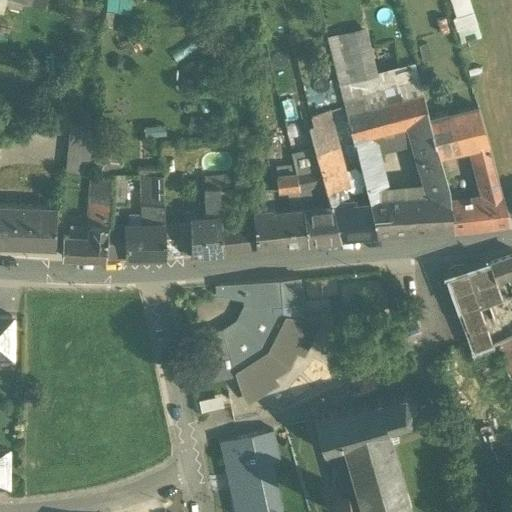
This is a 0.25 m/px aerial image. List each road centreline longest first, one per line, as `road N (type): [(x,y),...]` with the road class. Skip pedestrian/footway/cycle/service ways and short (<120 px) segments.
road 1 (residential): [(511,240),(155,275)]
road 2 (residential): [(155,275),(192,481)]
road 3 (residential): [(25,511),(192,481)]
road 4 (residential): [(155,275),(0,267)]
